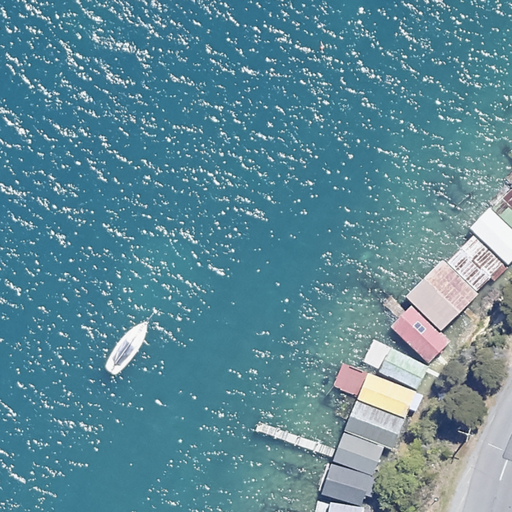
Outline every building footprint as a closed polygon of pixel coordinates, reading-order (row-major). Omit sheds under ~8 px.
[(511,197),(509,195),(388,331),(433,370),(460,339),(449,330),(511,260),(511,197)] [(429,367),(390,348),(380,370),(418,388),(429,367)] [(419,396),(368,375),(358,398),(409,420),(419,396)] [(404,423),(358,402),(347,428),(393,448),(404,423)] [(383,448),(347,434),(324,490),(360,505),(383,448)] [(362,511),(363,509),(318,501),(316,511),(362,511)]
